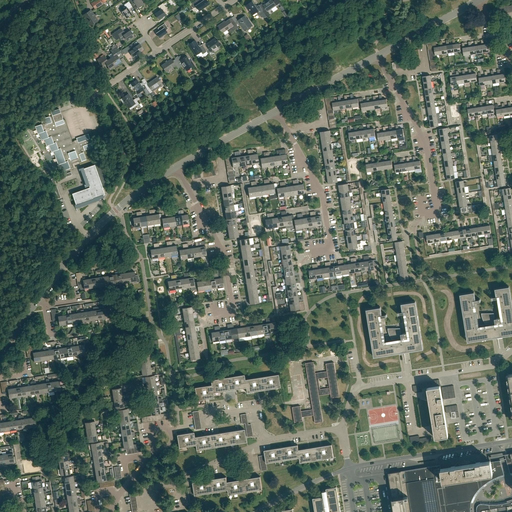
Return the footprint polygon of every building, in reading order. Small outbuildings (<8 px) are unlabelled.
[(203,0),(200,2),(200,1),(199,0),(195,0),(190,4),(193,8),(196,7),(199,11),(209,4),(206,0),(203,0)] [(268,11),(276,5),(272,0),(271,0),(263,5),(262,3),(259,5),(264,12),(267,17),(270,15),(268,11)] [(129,9),(132,7),(128,2),(124,5),(126,8),(122,12),(126,18),(132,15),(128,9),(129,8),(129,9)] [(264,12),(259,5),(257,7),(256,6),(255,5),(255,6),(252,2),(246,6),(252,15),(257,12),(259,16),(260,15),(264,12)] [(162,10),(166,8),(163,3),(158,7),(159,9),(160,9),(160,10),(155,14),(159,19),(165,15),(162,10)] [(98,21),(91,10),(83,15),(90,26),(98,21)] [(245,16),(238,21),(245,31),(253,26),(249,21),(245,16)] [(239,28),(234,21),(231,23),(229,20),(220,26),(224,32),(227,30),(230,34),(239,28)] [(168,29),(168,28),(165,24),(159,27),(161,30),(156,33),(159,38),(160,38),(160,39),(163,37),(163,36),(167,33),(165,30),(168,29)] [(119,38),(119,39),(120,38),(121,40),(125,38),(127,41),(134,36),(130,30),(125,34),(122,31),(121,28),(112,34),(115,40),(115,39),(116,40),(119,38)] [(202,45),(202,46),(206,51),(208,49),(210,52),(220,45),(215,38),(206,44),(205,43),(202,45)] [(206,51),(202,46),(199,48),(198,46),(195,40),(188,45),(195,55),(201,52),(202,55),(206,52),(206,51)] [(108,55),(110,58),(115,65),(117,64),(122,61),(120,59),(119,60),(116,54),(115,54),(116,53),(117,54),(120,52),(116,47),(114,44),(112,45),(113,47),(111,48),(112,49),(110,51),(112,53),(108,55)] [(134,48),(133,47),(134,46),(132,44),(127,47),(130,51),(129,52),(133,57),(137,54),(136,53),(143,49),(139,44),(134,48)] [(179,64),(180,67),(183,65),(186,70),(189,68),(190,69),(194,66),(191,62),(190,63),(186,56),(180,60),(177,57),(174,59),(176,60),(179,64)] [(115,65),(110,58),(107,60),(104,57),(102,59),(101,57),(97,60),(100,65),(104,63),(104,62),(104,61),(105,62),(108,67),(107,68),(109,70),(113,67),(113,66),(115,65)] [(161,66),(166,72),(176,65),(171,59),(161,66)] [(450,77),(451,85),(458,84),(456,76),(456,75),(456,74),(452,74),(452,72),(449,72),(450,77)] [(144,85),(150,93),(152,96),(155,94),(153,91),(159,87),(161,88),(163,86),(163,85),(157,77),(148,84),(147,83),(144,85)] [(143,90),(147,95),(150,93),(144,85),(142,82),(140,84),(137,80),(131,84),(129,85),(132,89),(134,88),(137,94),(143,90)] [(123,103),(124,102),(129,110),(136,106),(139,109),(141,108),(135,99),(133,100),(128,94),(122,98),(120,99),(123,103)] [(351,99),(352,107),(359,106),(357,98),(354,99),(353,98),(353,94),(350,95),(351,99)] [(474,108),(475,116),(481,115),(480,107),(476,107),(476,106),(475,103),(473,103),(474,108)] [(501,103),(502,107),(503,116),(510,115),(508,107),(505,108),(504,107),(504,103),(501,103)] [(467,109),(469,117),(475,116),(474,108),(470,108),(470,107),(469,104),(467,104),(467,109)] [(503,116),(502,107),(498,107),(497,104),(495,105),(497,117),(503,116)] [(77,140),(71,142),(70,136),(69,132),(66,133),(64,128),(67,127),(64,120),(63,120),(59,109),(51,112),(52,116),(43,119),(45,123),(35,127),(38,134),(39,133),(41,140),(44,139),(46,146),(49,145),(51,152),(53,151),(58,165),(60,164),(63,171),(73,167),(71,163),(78,160),(79,162),(86,160),(83,153),(82,153),(81,150),(84,149),(84,150),(92,147),(88,134),(76,138),(77,140)] [(429,121),(440,119),(439,113),(436,113),(428,115),(429,121)] [(440,119),(429,121),(430,127),(438,126),(438,123),(440,123),(440,119)] [(398,128),(396,128),(396,130),(397,138),(398,141),(404,140),(404,137),(402,129),(399,129),(398,128)] [(321,138),(330,137),(329,130),(320,132),(321,138)] [(261,163),(260,159),(258,159),(257,154),(252,155),(251,153),(253,152),(252,149),(250,150),(252,164),(259,163),(258,163),(261,163)] [(279,150),(281,165),(287,164),(286,154),(284,155),(283,153),(286,153),(285,149),(279,150)] [(246,165),(244,156),(239,157),(238,155),(240,155),(239,151),(237,152),(239,166),(246,165)] [(233,168),(239,166),(237,152),(234,152),(235,155),(236,155),(236,157),(231,158),(231,159),(232,162),(232,165),(233,168)] [(262,168),(268,167),(266,152),(263,153),(264,156),(265,156),(265,158),(260,158),(260,159),(261,163),(262,168)] [(274,166),(273,156),(268,157),(267,155),(269,155),(268,152),(266,152),(268,167),(274,166)] [(325,164),(335,163),(333,156),(324,158),(325,164)] [(407,163),(403,163),(402,158),(400,159),(401,164),(402,172),(408,171),(407,163)] [(401,164),(397,164),(396,159),(394,160),(394,165),(396,174),(398,174),(398,172),(402,172),(401,164)] [(89,187),(72,194),(74,200),(76,205),(94,199),(94,198),(96,198),(104,194),(102,188),(103,188),(94,165),(83,169),(89,187)] [(337,176),(327,177),(328,184),(338,182),(337,176)] [(277,193),(276,189),(274,189),(273,184),(268,184),(267,183),(269,182),(268,179),(266,180),(268,194),(275,193),(277,193)] [(505,179),(497,180),(497,184),(495,184),(495,187),(506,185),(505,179)] [(295,180),(297,195),(304,194),(302,184),(297,185),(296,183),(298,183),(297,180),(295,180)] [(262,195),(260,186),(255,187),(255,185),(256,184),(255,181),(253,182),(255,196),(262,195)] [(249,197),(255,196),(253,182),(251,182),(251,185),(252,185),(253,187),(247,188),(249,197)] [(278,198),(284,197),(282,182),(280,183),(280,186),(281,186),(282,187),(276,188),(276,189),(277,193),(278,198)] [(291,196),(289,186),(284,187),(283,185),(285,185),(284,182),(282,182),(284,197),(291,196)] [(349,190),(351,190),(351,186),(348,186),(348,183),(338,185),(339,192),(349,190)] [(233,185),(221,187),(222,193),(231,192),(234,191),(233,185)] [(379,197),(382,197),(390,195),(389,189),(381,190),(382,192),(379,193),(379,197)] [(340,198),(350,196),(349,193),(352,192),(351,190),(349,190),(339,192),(340,198)] [(341,204),(351,203),(350,196),(340,198),(341,204)] [(342,211),(352,209),(351,203),(341,204),(342,211)] [(343,217),(353,216),(352,209),(342,211),(343,217)] [(154,212),(154,210),(151,210),(154,224),(160,223),(162,223),(162,219),(160,219),(159,214),(153,215),(153,212),(154,212)] [(180,210),(183,225),(189,224),(188,214),(182,215),(182,213),(183,213),(183,210),(180,210)] [(286,228),(285,226),(283,211),(281,212),(281,215),(282,215),(283,217),(278,217),(279,227),(279,229),(286,228)] [(293,220),(294,220),(293,215),(285,216),(285,214),(286,214),(286,211),(283,211),(285,226),(292,225),(294,224),(293,220)] [(314,226),(321,225),(319,216),(314,217),(314,215),(315,214),(314,211),(312,212),(314,226)] [(134,228),(141,226),(139,212),(136,212),(137,215),(138,215),(138,217),(133,218),(134,228)] [(147,225),(146,216),(141,217),(140,214),(141,214),(141,212),(139,212),(141,226),(147,225)] [(163,228),(170,227),(167,212),(165,213),(166,216),(167,216),(167,218),(162,218),(162,219),(162,223),(163,228)] [(176,226),(175,216),(169,217),(169,215),(170,215),(170,212),(167,212),(170,227),(176,226)] [(315,228),(314,226),(312,212),(310,212),(310,215),(311,215),(312,217),(307,218),(308,227),(308,229),(315,228)] [(266,229),(273,228),(270,213),(268,214),(269,217),(270,217),(270,219),(265,220),(266,229)] [(279,227),(278,217),(272,218),(272,216),(273,216),(273,213),(270,213),(273,228),(279,227)] [(308,227),(307,218),(301,219),(301,217),(302,217),(302,213),(299,214),(302,228),(308,227)] [(302,230),(302,228),(299,214),(297,214),(297,217),(299,217),(299,219),(294,220),(293,220),(294,224),(295,229),(295,231),(302,230)] [(345,230),(355,229),(354,222),(344,224),(345,230)] [(228,232),(238,230),(237,224),(227,226),(228,232)] [(346,237),(356,235),(355,229),(345,230),(346,237)] [(238,230),(228,232),(229,238),(239,237),(238,230)] [(240,246),(250,245),(249,238),(239,240),(240,246)] [(165,257),(171,256),(169,241),(166,242),(167,245),(168,245),(168,247),(163,248),(165,257)] [(178,255),(180,254),(179,250),(177,251),(176,246),(171,246),(170,245),(172,244),(171,241),(169,241),(171,256),(178,255)] [(197,242),(200,257),(206,256),(205,246),(201,247),(201,246),(205,245),(204,241),(197,242)] [(357,241),(347,243),(348,249),(350,249),(355,248),(358,248),(358,244),(360,244),(361,242),(361,241),(357,241)] [(165,257),(163,248),(158,248),(158,247),(159,246),(158,243),(156,244),(158,258),(165,257)] [(152,259),(158,258),(156,244),(153,244),(154,247),(155,247),(156,249),(150,250),(151,254),(151,258),(152,259)] [(193,258),(192,248),(187,249),(186,247),(188,247),(187,244),(185,244),(187,259),(193,258)] [(241,253),(251,251),(250,248),(254,247),(253,244),(250,245),(240,246),(241,253)] [(281,253),(290,251),(289,245),(280,246),(280,250),(278,250),(278,253),(281,253)] [(366,256),(368,271),(369,274),(372,274),(371,270),(375,270),(373,260),(368,261),(367,259),(369,259),(368,256),(366,256)] [(283,266),(292,264),(291,258),(282,259),(283,266)] [(362,272),(360,262),(355,263),(355,261),(356,261),(355,258),(353,258),(355,273),(362,272)] [(349,274),(347,264),(342,265),(342,263),(343,263),(342,260),(340,260),(342,275),(349,274)] [(336,276),(335,266),(329,267),(329,265),(330,265),(330,262),(327,262),(330,277),(336,276)] [(310,280),(317,279),(314,264),(312,265),(313,268),(314,268),(314,270),(309,270),(310,280)] [(323,278),(322,268),(316,269),(316,267),(317,267),(317,264),(314,264),(317,279),(323,278)] [(245,279),(255,277),(254,273),(257,273),(256,270),(254,271),(244,272),(245,279)] [(135,275),(134,271),(128,273),(129,282),(136,281),(137,282),(140,282),(140,281),(140,279),(139,278),(139,275),(135,275)] [(115,275),(116,284),(123,283),(121,274),(119,274),(118,272),(115,273),(115,275)] [(123,283),(129,282),(128,273),(121,274),(123,283)] [(189,276),(188,273),(186,273),(188,288),(191,287),(191,290),(197,289),(196,282),(194,282),(193,277),(188,278),(188,276),(189,276)] [(215,274),(217,288),(224,287),(222,278),(217,279),(216,277),(218,276),(217,273),(215,274)] [(182,289),(180,279),(175,280),(175,278),(176,278),(176,275),(173,275),(175,290),(182,289)] [(211,289),(209,280),(204,281),(204,279),(205,279),(204,275),(202,276),(204,290),(211,289)] [(198,291),(204,290),(202,276),(200,276),(200,279),(201,279),(202,281),(196,282),(197,289),(198,291)] [(91,288),(89,279),(85,279),(85,278),(84,278),(82,278),(83,278),(83,281),(83,284),(78,285),(78,288),(80,288),(80,290),(91,288)] [(285,292),(296,290),(295,283),(286,285),(286,289),(285,289),(285,292)] [(475,300),(474,292),(460,294),(467,342),(492,338),(503,336),(511,334),(511,306),(509,287),(495,289),(496,297),(491,297),(491,300),(494,299),(497,299),(500,318),(494,319),(494,313),(481,313),(481,315),(482,317),(482,318),(483,320),(483,321),(484,323),(485,324),(486,325),(479,326),(475,302),(478,302),(480,301),(480,299),(475,300)] [(257,290),(247,291),(248,298),(258,296),(257,290)] [(289,304),(298,303),(297,296),(288,298),(288,301),(286,302),(287,304),(289,304)] [(382,315),(380,307),(366,309),(374,357),(398,353),(409,351),(423,349),(415,302),(401,304),(402,312),(397,312),(398,315),(401,314),(404,314),(407,333),(401,334),(400,328),(388,328),(388,330),(388,332),(389,333),(389,335),(390,336),(391,338),(392,339),(393,340),(385,341),(381,317),(384,317),(387,317),(386,314),(382,315)] [(298,303),(289,304),(290,311),(300,309),(298,303)] [(104,318),(103,309),(99,309),(99,306),(96,307),(98,319),(104,318)] [(92,320),(98,319),(96,307),(93,307),(94,310),(90,311),(92,320)] [(183,315),(193,313),(192,307),(182,308),(183,315)] [(111,317),(109,308),(103,309),(104,318),(111,317)] [(92,320),(90,311),(84,312),(83,310),(85,322),(92,320)] [(59,326),(66,325),(64,315),(58,316),(58,318),(59,321),(59,326)] [(271,321),(270,318),(268,318),(270,333),(277,332),(275,322),(271,323),(270,322),(270,321),(271,321)] [(264,334),(262,324),(257,325),(257,323),(258,323),(257,320),(255,320),(257,335),(264,334)] [(251,336),(249,326),(244,327),(244,325),(245,325),(245,322),(242,322),(245,337),(251,336)] [(238,338),(237,328),(233,329),(233,327),(232,327),(232,324),(229,324),(232,339),(238,338)] [(212,342),(219,341),(216,326),(214,327),(215,330),(215,332),(211,333),(211,335),(212,341),(212,342)] [(225,340),(224,330),(218,331),(218,329),(219,329),(219,326),(216,326),(219,341),(225,340)] [(187,340),(197,339),(196,333),(186,334),(187,338),(184,338),(184,341),(187,340)] [(66,357),(65,347),(61,348),(60,345),(58,345),(60,358),(66,357)] [(189,353),(199,352),(198,345),(188,347),(189,353)] [(54,359),(52,349),(48,350),(48,348),(47,347),(46,347),(45,347),(47,360),(54,359)] [(34,362),(41,361),(39,351),(33,353),(33,354),(33,357),(34,362)] [(199,352),(189,353),(185,354),(186,357),(189,356),(190,360),(200,358),(199,352)] [(140,362),(149,361),(148,354),(139,356),(140,362)] [(314,366),(313,362),(305,363),(309,389),(310,393),(311,397),(313,410),(301,411),(300,406),(292,407),(295,422),(302,421),(302,417),(304,417),(314,415),(315,423),(323,422),(319,396),(330,394),(331,398),(339,396),(336,377),(334,362),(326,364),(327,371),(315,373),(314,366)] [(153,367),(150,367),(141,369),(142,375),(152,374),(151,370),(153,369),(153,367)] [(261,377),(263,390),(270,389),(272,388),(280,387),(278,374),(261,377)] [(157,375),(145,377),(146,383),(155,382),(155,379),(158,378),(157,375)] [(237,389),(246,387),(244,379),(245,379),(244,375),(227,377),(229,390),(236,389),(237,389)] [(213,393),(222,391),(229,390),(227,377),(210,380),(211,385),(212,393),(213,393)] [(256,391),(258,390),(263,390),(261,377),(245,379),(244,379),(246,387),(246,392),(255,391),(256,391)] [(54,391),(53,382),(49,382),(48,379),(46,379),(46,383),(48,392),(54,391)] [(41,393),(40,384),(36,384),(36,382),(35,382),(35,381),(34,381),(33,381),(35,394),(41,393)] [(53,382),(54,391),(61,390),(59,381),(53,382)] [(147,390),(160,388),(159,386),(156,385),(155,382),(146,383),(147,390)] [(41,393),(48,392),(46,383),(40,384),(41,393)] [(208,399),(213,398),(213,393),(212,393),(211,385),(205,386),(194,388),(197,400),(208,399)] [(434,422),(434,425),(433,425),(431,427),(434,431),(435,431),(436,438),(447,436),(445,426),(446,426),(446,421),(444,421),(441,401),(442,401),(442,396),(440,396),(439,386),(428,388),(429,395),(428,395),(426,400),(429,401),(430,400),(431,403),(434,422)] [(9,398),(16,397),(14,388),(8,389),(8,390),(8,393),(9,398)] [(113,396),(122,394),(121,388),(112,389),(113,396)] [(148,396),(157,395),(157,391),(160,389),(160,388),(147,390),(148,396)] [(119,417),(128,415),(127,408),(118,410),(119,417)] [(29,428),(28,418),(24,419),(24,416),(23,415),(21,416),(21,414),(20,415),(23,429),(29,428)] [(28,418),(29,428),(36,427),(34,417),(28,418)] [(86,429),(95,428),(94,421),(85,423),(86,429)] [(121,429),(130,428),(130,424),(130,423),(132,423),(132,421),(129,421),(120,423),(121,429)] [(227,431),(229,444),(238,443),(246,442),(244,429),(239,430),(237,430),(227,431)] [(221,446),(229,444),(227,431),(219,433),(211,434),(213,447),(221,446)] [(178,444),(179,448),(187,446),(195,445),(194,437),(193,432),(188,433),(186,433),(177,435),(178,444)] [(96,434),(87,436),(88,442),(97,441),(96,434)] [(123,442),(132,441),(132,437),(135,436),(134,434),(122,436),(123,442)] [(195,445),(196,450),(204,448),(213,447),(211,434),(204,435),(194,437),(195,445)] [(132,441),(123,442),(124,449),(137,447),(136,444),(133,445),(132,441)] [(92,450),(101,448),(100,442),(91,443),(92,450)] [(315,447),(317,460),(325,459),(334,457),(331,444),(321,446),(320,446),(315,447)] [(298,450),(298,445),(293,446),(291,446),(281,448),(283,460),(292,459),(299,458),(298,450)] [(309,461),(317,460),(315,447),(310,448),(308,448),(298,450),(299,458),(300,463),(309,461)] [(93,456),(102,455),(101,448),(92,450),(93,456)] [(275,462),(283,460),(281,448),(271,449),(264,450),(265,455),(266,463),(275,462)] [(59,463),(68,461),(67,454),(58,456),(59,463)] [(475,461),(473,461),(471,464),(472,465),(460,467),(460,466),(457,463),(456,464),(455,465),(455,466),(450,467),(451,468),(446,469),(441,470),(440,465),(438,465),(434,466),(430,467),(430,466),(429,466),(430,467),(427,468),(427,467),(415,469),(415,468),(415,469),(401,471),(391,473),(388,473),(394,511),(470,511),(470,508),(471,502),(472,499),(474,496),(475,494),(479,489),(483,485),(488,482),(493,479),(497,477),(501,476),(504,475),(500,461),(491,462),(490,462),(480,464),(480,462),(476,463),(476,462),(475,461)] [(69,467),(60,469),(61,475),(70,474),(69,467)] [(96,476),(105,474),(105,471),(107,470),(107,467),(104,468),(95,469),(96,476)] [(64,483),(74,482),(73,475),(63,477),(64,483)] [(33,488),(42,487),(41,480),(38,481),(37,476),(31,477),(32,482),(33,488)] [(227,482),(226,477),(221,478),(219,478),(209,480),(211,492),(220,491),(228,490),(227,482)] [(243,479),(245,492),(254,491),(262,489),(260,477),(250,478),(248,479),(243,479)] [(237,493),(245,492),(243,479),(238,480),(236,480),(227,482),(228,490),(228,491),(229,495),(237,493)] [(203,494),(211,492),(209,480),(199,481),(193,482),(195,495),(203,494)] [(66,490),(75,488),(74,482),(64,483),(66,490)] [(34,495),(46,493),(45,490),(43,491),(42,487),(33,488),(34,495)] [(313,498),(315,511),(340,511),(336,487),(326,488),(326,491),(322,491),(323,496),(318,497),(313,498)] [(67,496),(76,495),(75,488),(66,490),(67,496)] [(35,501),(45,500),(44,493),(46,493),(34,495),(35,501)] [(36,508),(46,506),(45,500),(35,501),(36,508)] [(69,509),(78,508),(78,504),(80,503),(80,501),(68,503),(69,509)] [(511,511),(511,501),(507,503),(501,504),(495,505),(489,505),(483,504),(481,504),(479,504),(477,506),(477,508),(476,509),(476,511),(511,511)]
